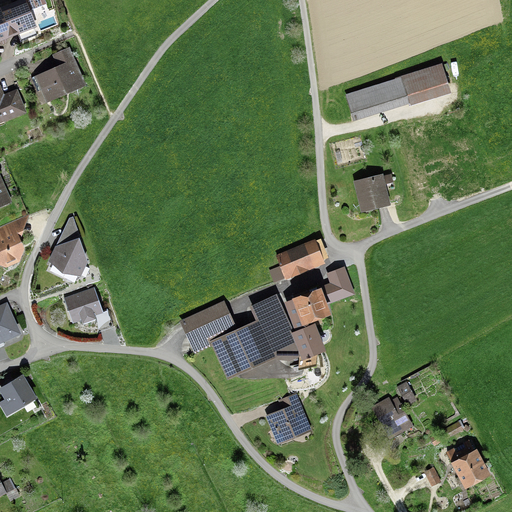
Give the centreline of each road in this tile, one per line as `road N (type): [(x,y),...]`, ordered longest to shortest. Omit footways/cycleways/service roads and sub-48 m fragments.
road 1 (residential): [(364,511),(336,428),(372,367),(372,341),(357,251),(338,245),(326,228),(303,0)]
road 2 (residential): [(217,0),(159,57),(54,215),(25,284),(43,351)]
road 3 (residential): [(43,351),(138,351),(175,360),(271,471),(312,496),(364,511)]
road 4 (track): [(357,251),(511,184)]
